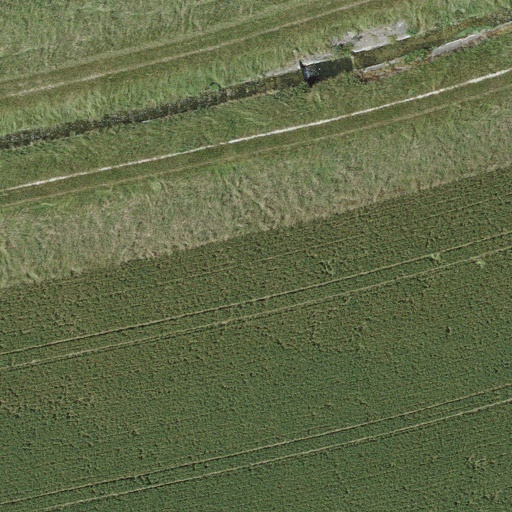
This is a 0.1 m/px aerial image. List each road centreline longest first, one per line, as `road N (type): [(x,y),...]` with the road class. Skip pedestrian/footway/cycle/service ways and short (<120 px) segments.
road 1 (track): [(0,193),(346,123),(511,75)]
road 2 (track): [(346,0),(153,57),(0,89)]
